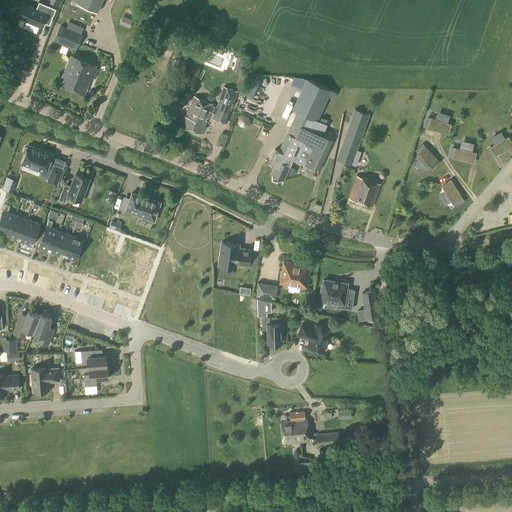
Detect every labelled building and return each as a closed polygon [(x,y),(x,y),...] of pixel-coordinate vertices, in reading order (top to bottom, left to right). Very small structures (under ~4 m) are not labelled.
[(77,0),(76,3),(97,12),(102,0),(77,0)] [(17,17),(40,27),(46,14),(53,17),(56,9),(39,2),(36,9),(23,3),(17,17)] [(129,28),(132,20),(122,16),(119,24),(129,28)] [(75,51),(82,35),(59,25),(53,41),(75,51)] [(92,82),(97,69),(95,68),(95,66),(71,56),(60,83),(84,93),(89,81),(92,82)] [(195,78),(200,67),(190,62),(190,61),(180,57),(175,69),(195,78)] [(333,98),(336,92),(306,78),(291,110),(297,113),(279,151),(276,150),(269,164),(275,166),(271,174),(272,175),(272,176),(275,178),(278,177),(283,180),(293,158),(319,170),(333,141),(322,136),(327,124),(318,120),(317,122),(316,122),(328,96),(333,98)] [(228,88),(218,121),(227,124),(236,95),(235,94),(236,90),(228,88)] [(201,134),(213,105),(193,97),(185,117),(184,116),(180,126),(201,134)] [(248,117),(243,115),(239,117),(237,122),(239,126),(244,128),(248,126),(250,121),(248,117)] [(263,116),(264,124),(275,123),(275,115),(263,116)] [(447,135),(451,124),(426,117),(423,128),(447,135)] [(491,158),(511,146),(511,142),(508,136),(505,138),(502,134),(491,141),(493,145),(486,149),(491,158)] [(351,142),(344,140),(342,145),(349,148),(347,153),(349,154),(353,152),(354,150),(356,150),(357,148),(350,145),(351,142)] [(450,146),(448,157),(474,163),(476,152),(472,151),(473,147),(460,144),(459,148),(450,146)] [(52,169),(47,167),(51,154),(27,145),(26,147),(24,146),(22,153),(24,154),(21,163),(45,172),(45,171),(51,173),(49,178),(57,181),(62,169),(53,166),(52,169)] [(416,153),(420,157),(416,160),(424,170),(428,166),(429,167),(431,169),(439,162),(424,146),(416,153)] [(82,175),(77,173),(76,175),(75,174),(69,189),(63,187),(59,199),(64,201),(67,196),(81,202),(90,180),(82,177),(82,175)] [(372,207),(372,206),(378,191),(380,184),(357,176),(349,199),(372,207)] [(444,190),(440,192),(447,203),(451,201),(454,207),(464,201),(451,179),(441,185),(444,190)] [(155,217),(160,203),(132,193),(125,211),(140,216),(142,212),(155,217)] [(119,197),(114,208),(120,210),(124,199),(119,197)] [(0,233),(7,236),(15,215),(7,212),(9,206),(5,204),(3,210),(0,217),(0,233)] [(20,241),(28,219),(15,215),(7,236),(20,241)] [(28,219),(20,241),(32,245),(40,224),(28,219)] [(50,252),(58,230),(50,227),(52,221),(48,220),(46,226),(38,247),(50,252)] [(63,256),(71,235),(58,230),(50,252),(63,256)] [(71,235),(63,256),(75,261),(83,240),(71,235)] [(139,248),(141,244),(134,241),(131,248),(135,250),(132,259),(149,265),(154,253),(139,248)] [(239,245),(221,242),(217,266),(236,269),(237,265),(250,267),(252,251),(239,249),(239,245)] [(90,274),(98,253),(86,249),(78,270),(90,274)] [(98,253),(90,274),(102,278),(109,257),(98,253)] [(132,259),(128,270),(145,276),(149,265),(132,259)] [(307,285),(310,266),(296,264),(296,263),(282,261),(279,281),(307,285)] [(118,284),(130,289),(132,285),(141,288),(145,276),(128,270),(125,279),(121,277),(118,284)] [(346,290),(347,284),(323,280),(322,286),(321,286),(320,293),(321,293),(320,301),(350,306),(352,291),(346,290)] [(275,299),(277,285),(271,284),(268,298),(275,299)] [(366,320),(377,318),(373,292),(362,293),(366,320)] [(33,333),(40,314),(39,316),(28,312),(23,324),(18,322),(13,334),(24,338),(26,331),(33,333)] [(40,314),(33,333),(39,335),(37,341),(48,345),(52,333),(46,331),(51,319),(49,318),(50,317),(49,315),(44,313),(42,314),(42,315),(40,314)] [(268,317),(261,318),(261,330),(266,330),(267,344),(281,344),(281,338),(283,338),(282,329),(281,329),(280,324),(268,324),(268,317)] [(313,328),(301,323),(296,336),(303,339),(304,338),(309,340),(306,346),(323,353),(332,330),(315,324),(313,328)] [(88,369),(108,367),(107,367),(106,356),(93,357),(93,350),(81,351),(81,363),(87,362),(88,369)] [(108,367),(88,369),(89,369),(90,375),(84,375),(84,387),(96,386),(96,379),(109,378),(108,367)] [(47,369),(47,368),(31,369),(32,392),(34,392),(34,393),(40,393),(40,392),(49,391),(48,382),(59,381),(58,368),(47,369)] [(5,376),(5,374),(0,374),(0,394),(7,394),(6,390),(19,389),(18,375),(5,376)] [(339,419),(351,418),(350,409),(338,410),(339,419)] [(305,420),(304,411),(289,412),(290,422),(281,423),(283,444),(308,441),(306,420),(305,420)] [(317,444),(339,443),(338,433),(316,434),(317,444)]
